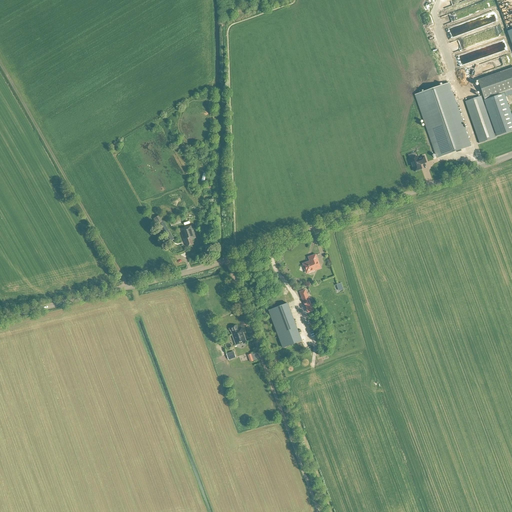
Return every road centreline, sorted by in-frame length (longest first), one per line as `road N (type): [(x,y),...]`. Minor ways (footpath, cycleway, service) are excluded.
road 1 (unclassified): [(0,318),(229,259),(511,157)]
road 2 (track): [(229,259),(320,511)]
